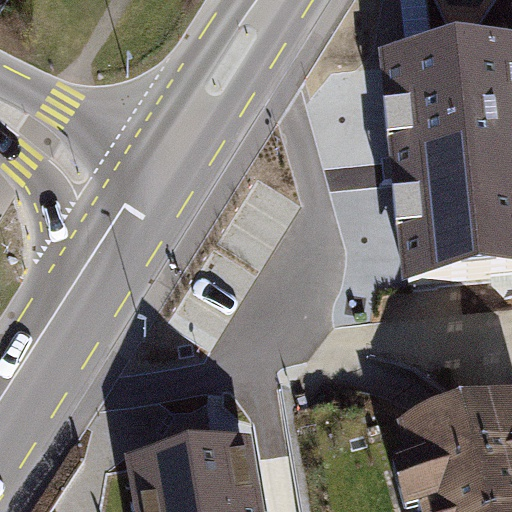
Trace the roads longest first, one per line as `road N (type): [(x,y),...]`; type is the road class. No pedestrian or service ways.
road 1 (secondary): [(142,198),(0,426)]
road 2 (secondary): [(275,0),(142,198)]
road 3 (secondary): [(0,110),(142,198)]
